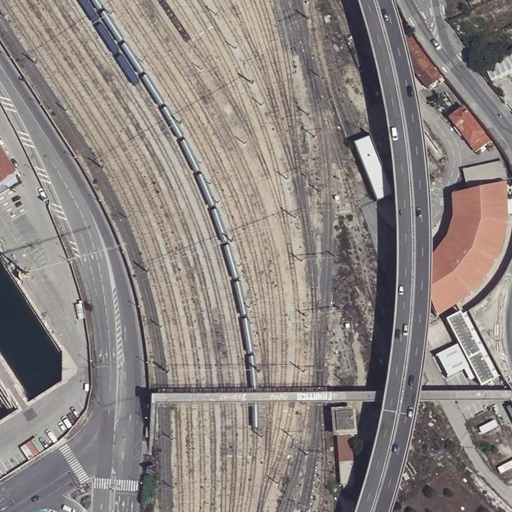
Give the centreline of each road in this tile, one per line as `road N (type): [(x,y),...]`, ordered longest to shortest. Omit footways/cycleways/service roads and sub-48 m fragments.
road 1 (motorway): [(364,0),(395,133),(404,243),(389,406),(362,511)]
road 2 (motorway): [(380,511),(419,305),(414,155),(380,0)]
road 3 (tertiary): [(0,62),(90,224),(114,307)]
road 4 (tertiary): [(114,307),(104,449)]
road 5 (tertiary): [(130,434),(114,307)]
